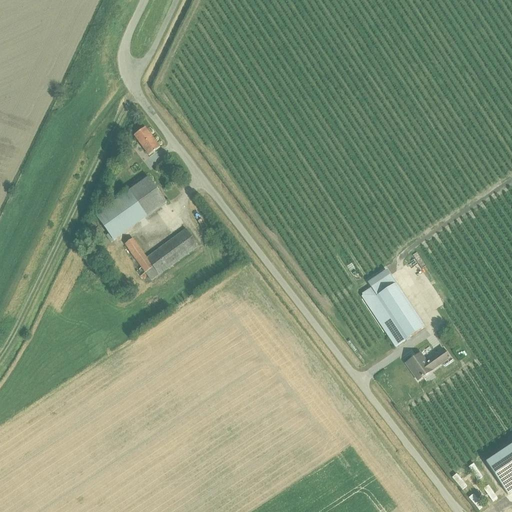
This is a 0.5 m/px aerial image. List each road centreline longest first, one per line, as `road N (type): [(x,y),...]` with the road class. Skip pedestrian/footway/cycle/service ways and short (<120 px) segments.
road 1 (unclassified): [(462,511),(133,85)]
road 2 (track): [(0,358),(133,85)]
